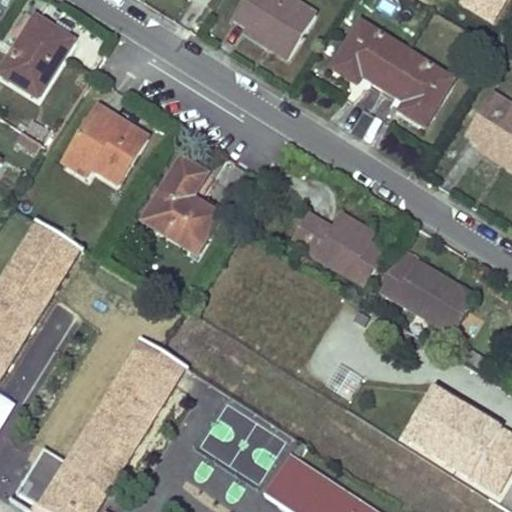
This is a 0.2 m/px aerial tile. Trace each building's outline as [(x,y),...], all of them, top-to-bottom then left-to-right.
[(315,18),(287,0),(244,0),(232,20),(271,45),(267,51),(286,63),(315,18)] [(73,43),(34,19),(0,73),(0,77),(36,100),(73,43)] [(406,53),(361,25),(332,71),(354,87),(362,77),(383,90),(406,53)] [(452,83),(406,53),(383,90),(404,104),(398,114),(422,129),(452,83)] [(511,111),(491,98),(465,138),(504,163),(501,167),(511,173),(511,111)] [(148,141),(96,108),(61,165),(85,182),(92,172),(118,188),(148,141)] [(182,161),(141,224),(194,259),(220,221),(191,202),(207,178),(182,161)] [(307,215),(290,244),(363,289),(383,256),(370,247),(372,244),(337,222),(331,230),(307,215)] [(375,237),(341,216),(337,222),(372,244),(375,237)] [(0,376),(79,251),(38,226),(0,286),(0,376)] [(451,336),(474,299),(450,282),(446,288),(433,280),(437,274),(417,262),(413,268),(398,258),(379,290),(451,336)] [(446,288),(450,282),(437,274),(433,280),(446,288)] [(17,493),(46,511),(94,511),(185,370),(157,352),(143,344),(68,466),(43,451),(17,493)] [(511,470),(511,440),(433,391),(403,439),(471,483),(473,480),(496,495),(511,470)] [(371,511),(290,459),(264,497),(286,511),(371,511)]
